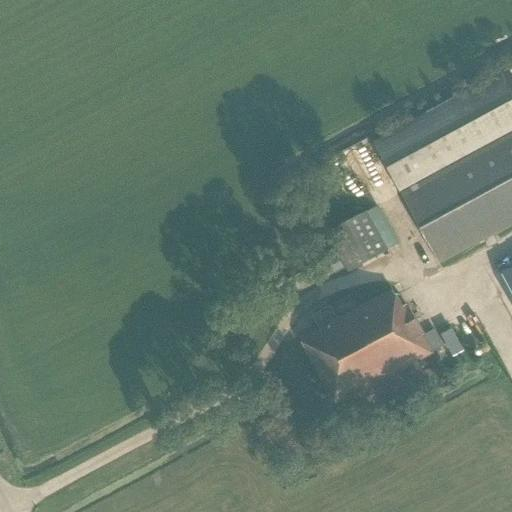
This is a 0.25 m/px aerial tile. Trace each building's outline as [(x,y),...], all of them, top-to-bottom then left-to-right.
[(511,131),(511,97),(500,74),(372,143),(399,193),(511,131)] [(439,265),(511,224),(511,133),(401,194),(439,265)] [(367,160),(350,164),(355,184),(372,180),(367,160)] [(331,197),(327,187),(302,198),(306,208),(331,197)] [(399,245),(378,207),(326,235),(347,273),(399,245)] [(342,269),(335,257),(324,263),(331,275),(342,269)] [(511,268),(501,275),(511,294),(511,268)] [(380,298),(337,321),(329,307),(311,316),(319,331),(300,341),(336,406),(432,354),(406,305),(402,308),(392,290),(379,297),(380,298)]
